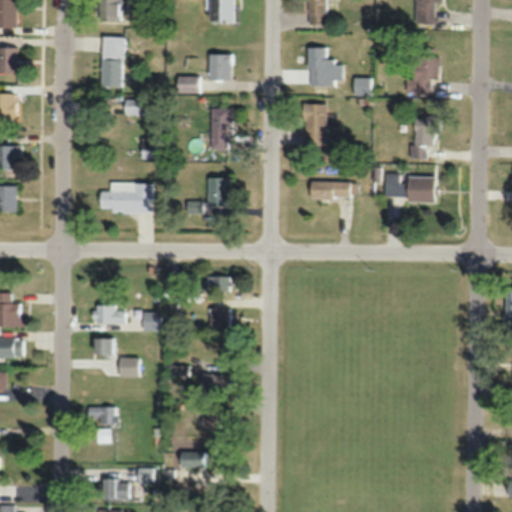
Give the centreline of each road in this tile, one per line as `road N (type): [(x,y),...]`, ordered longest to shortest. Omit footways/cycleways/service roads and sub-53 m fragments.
road 1 (residential): [(0,247),(511,253)]
road 2 (residential): [(474,511),(480,0)]
road 3 (residential): [(268,511),(272,0)]
road 4 (residential): [(61,511),(63,0)]
